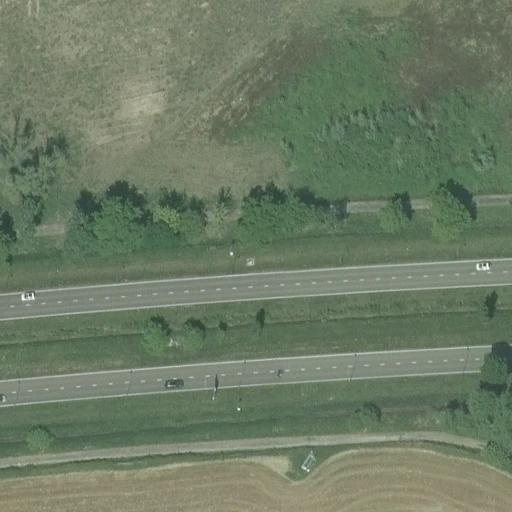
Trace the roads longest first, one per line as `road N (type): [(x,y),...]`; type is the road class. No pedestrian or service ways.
road 1 (unclassified): [(0,465),(137,450),(462,440),(511,462)]
road 2 (primary): [(511,276),(0,312)]
road 3 (primary): [(0,397),(511,363)]
